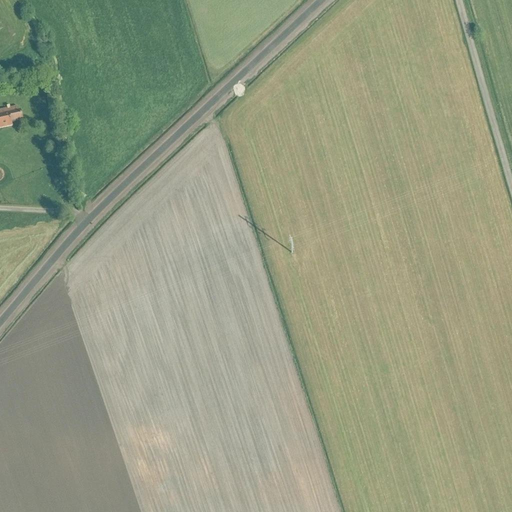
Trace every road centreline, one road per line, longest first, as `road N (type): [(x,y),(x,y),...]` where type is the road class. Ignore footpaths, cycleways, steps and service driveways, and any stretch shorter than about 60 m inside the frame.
road 1 (unclassified): [(0,319),(119,190),(323,0)]
road 2 (track): [(459,0),(511,180)]
